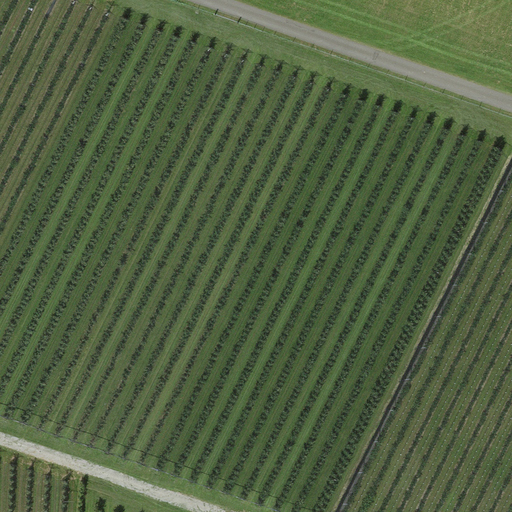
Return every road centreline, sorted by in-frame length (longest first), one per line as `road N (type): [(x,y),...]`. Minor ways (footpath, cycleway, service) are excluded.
road 1 (unclassified): [(202,0),(511,106)]
road 2 (track): [(0,441),(207,511)]
